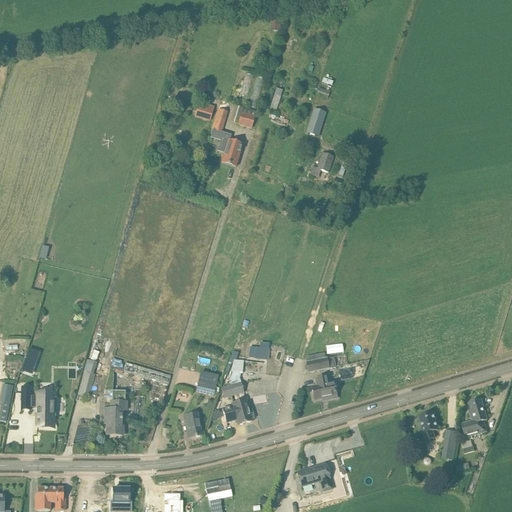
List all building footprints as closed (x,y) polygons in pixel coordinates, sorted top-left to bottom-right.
[(244,84),(251,85),(254,75),(246,74),(244,84)] [(248,106),(256,109),(265,79),(256,77),(248,106)] [(276,111),(282,90),(276,88),(270,109),(276,111)] [(198,111),(205,114),(207,106),(200,104),(198,111)] [(238,126),(251,129),(256,112),(243,108),(238,126)] [(211,131),(221,134),(228,113),(218,110),(211,131)] [(325,114),(314,110),(306,133),(318,137),(325,114)] [(228,141),(222,164),(235,168),(242,145),(228,141)] [(322,154),(317,170),(314,169),(312,175),(317,177),(319,170),(328,173),(333,158),(322,154)] [(254,344),(252,359),(267,360),(268,346),(254,344)] [(58,381),(61,354),(42,352),(41,361),(54,362),(53,371),(53,378),(48,377),(49,372),(39,371),(38,379),(58,381)] [(306,364),(308,374),(330,370),(335,369),(333,358),(327,359),(325,360),(324,354),(315,356),(316,362),(306,364)] [(29,355),(20,374),(31,379),(40,359),(29,355)] [(97,363),(87,361),(77,396),(89,399),(96,366),(97,363)] [(170,376),(125,362),(123,370),(168,383),(170,376)] [(315,387),(311,388),(314,401),(324,399),(325,402),(336,398),(333,383),(329,384),(328,376),(314,379),(315,387)] [(241,382),(232,385),(232,386),(231,386),(234,396),(234,397),(244,394),(241,382)] [(196,393),(213,397),(215,387),(198,383),(196,393)] [(232,386),(232,385),(221,388),(224,399),(234,397),(234,396),(231,386),(232,386)] [(21,388),(20,412),(30,412),(30,409),(37,409),(37,410),(37,415),(37,428),(53,428),(53,418),(55,419),(56,398),(53,398),(53,395),(37,395),(37,397),(30,397),(30,388),(21,388)] [(110,410),(105,410),(104,424),(107,424),(106,436),(123,436),(123,411),(126,411),(126,403),(125,403),(126,390),(113,391),(113,403),(111,402),(110,410)] [(237,426),(244,425),(252,422),(251,420),(254,419),(252,410),(248,411),(245,400),(231,404),(232,407),(222,410),(226,424),(236,421),(237,426)] [(469,411),(472,422),(472,425),(484,422),(487,421),(481,400),(469,404),(471,411),(469,411)] [(3,404),(0,420),(0,422),(6,423),(9,406),(3,404)] [(210,412),(213,421),(219,419),(217,411),(210,412)] [(425,442),(435,439),(433,432),(439,430),(434,414),(418,418),(425,442)] [(201,437),(197,415),(183,418),(186,434),(187,434),(188,440),(201,437)] [(484,422),(472,425),(472,422),(461,425),(465,439),(487,433),(484,422)] [(454,462),(459,433),(446,431),(442,460),(454,462)] [(469,464),(456,467),(458,473),(470,470),(469,464)] [(317,467),(297,473),(301,487),(320,482),(323,493),(332,490),(329,479),(330,479),(327,468),(318,471),(317,467)] [(50,511),(50,504),(50,489),(38,488),(38,496),(35,496),(35,511),(50,511)] [(63,489),(50,489),(50,504),(55,504),(55,511),(65,511),(65,497),(63,497),(63,489)] [(111,504),(111,511),(130,511),(130,504),(128,504),(128,489),(113,489),(113,504),(111,504)] [(182,511),(183,504),(180,504),(180,497),(164,497),(163,511),(182,511)]
